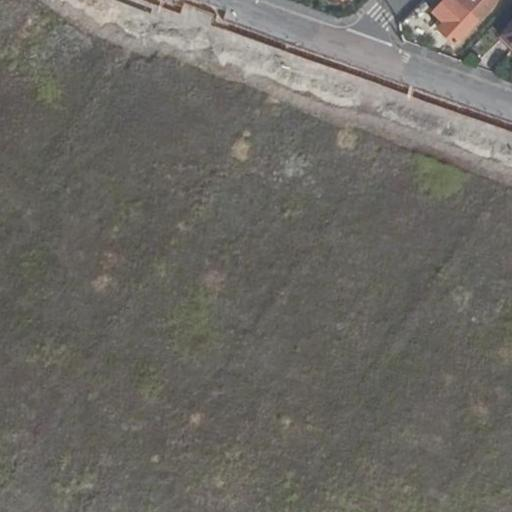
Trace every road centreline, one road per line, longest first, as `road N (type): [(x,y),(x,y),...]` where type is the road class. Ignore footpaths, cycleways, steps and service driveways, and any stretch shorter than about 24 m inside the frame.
road 1 (residential): [(348,48),(511,106)]
road 2 (residential): [(222,0),(348,48)]
